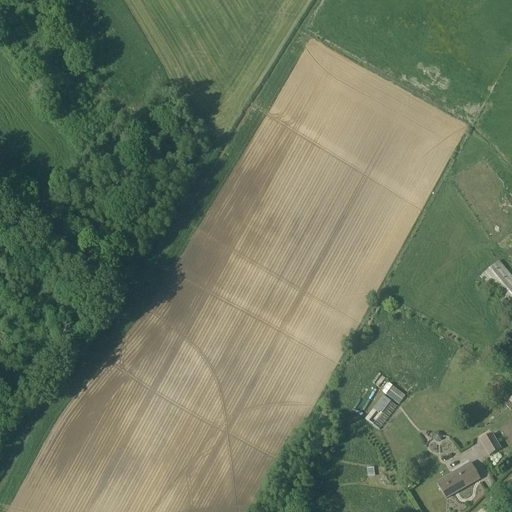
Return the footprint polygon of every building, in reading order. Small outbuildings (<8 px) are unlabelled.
[(511,278),(498,262),(479,279),(511,316),(511,278)] [(404,398),(388,385),(382,393),(398,406),(404,398)] [(390,403),(382,397),(368,416),(382,426),(396,408),(390,403)] [(500,450),(492,435),(479,442),(488,457),(500,450)] [(479,480),(469,464),(468,465),(436,483),(445,500),(479,480)]
